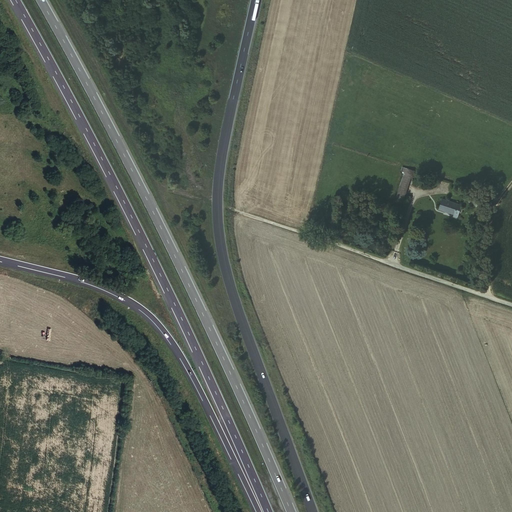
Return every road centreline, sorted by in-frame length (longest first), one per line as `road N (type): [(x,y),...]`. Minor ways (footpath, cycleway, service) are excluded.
road 1 (motorway): [(290,511),(216,344),(37,0)]
road 2 (motorway): [(15,0),(98,151),(267,511)]
road 3 (motorway): [(312,511),(220,245),(220,163),(255,0)]
road 4 (motorway): [(0,259),(96,284),(147,313),(188,368),(258,511)]
road 5 (unclassified): [(511,304),(358,252)]
road 6 (track): [(488,296),(486,227),(511,183)]
